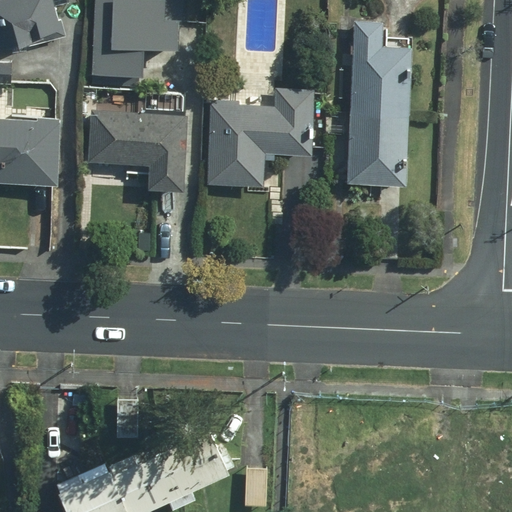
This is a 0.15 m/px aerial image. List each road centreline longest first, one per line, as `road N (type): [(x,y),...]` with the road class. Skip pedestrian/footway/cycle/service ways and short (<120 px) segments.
road 1 (secondary): [(0,313),(502,334)]
road 2 (residential): [(511,98),(502,334)]
